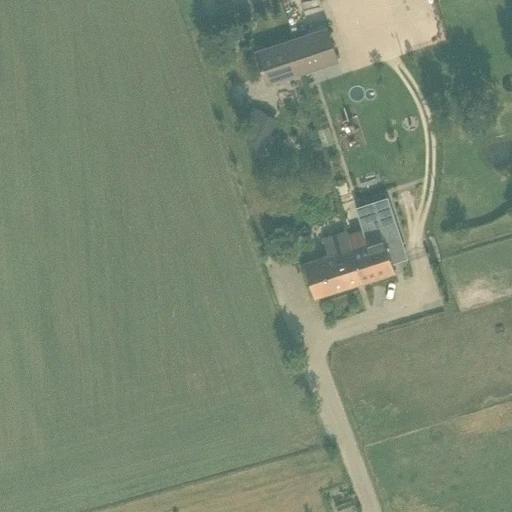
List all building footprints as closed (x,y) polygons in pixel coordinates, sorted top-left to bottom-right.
[(245,39),(241,25),(219,31),(223,46),(245,39)] [(329,28),(294,41),(305,73),(341,60),(329,28)] [(305,73),(294,41),(259,53),(270,85),(305,73)] [(247,137),(254,157),(266,154),(264,144),(277,120),(260,111),(247,137)] [(390,262),(403,257),(384,199),(356,208),(362,226),(323,239),(328,254),(303,262),(314,297),(394,271),(390,262)]
